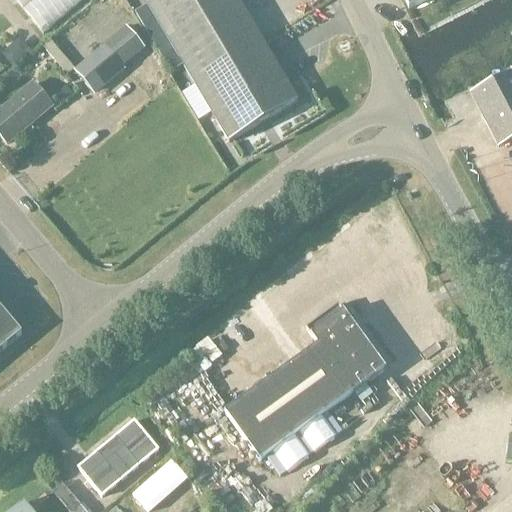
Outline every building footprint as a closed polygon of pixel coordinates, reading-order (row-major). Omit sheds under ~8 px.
[(15,0),(40,29),(75,0),(15,0)] [(234,0),(157,0),(146,7),(227,145),(296,104),(234,0)] [(402,0),(408,12),(433,0),(402,0)] [(121,67),(142,49),(124,28),(102,46),(72,72),(93,97),(124,71),(121,67)] [(511,73),(469,96),(497,149),(511,141),(511,73)] [(0,111),(0,139),(5,146),(51,108),(32,86),(1,113),(0,111)] [(316,347),(223,414),(258,463),(384,371),(337,306),(304,330),(316,347)] [(0,312),(0,352),(20,336),(0,312)] [(480,325),(487,340),(499,335),(492,319),(480,325)] [(191,353),(213,359),(216,346),(194,340),(191,353)] [(185,394),(171,403),(184,425),(199,416),(185,394)] [(157,452),(131,422),(74,471),(99,501),(157,452)] [(232,485),(238,496),(255,486),(249,475),(232,485)] [(56,498),(68,511),(83,511),(65,491),(56,498)] [(148,511),(165,511),(166,511),(159,500),(146,508),(148,511)] [(475,502),(464,511),(480,511),(483,510),(475,502)]
